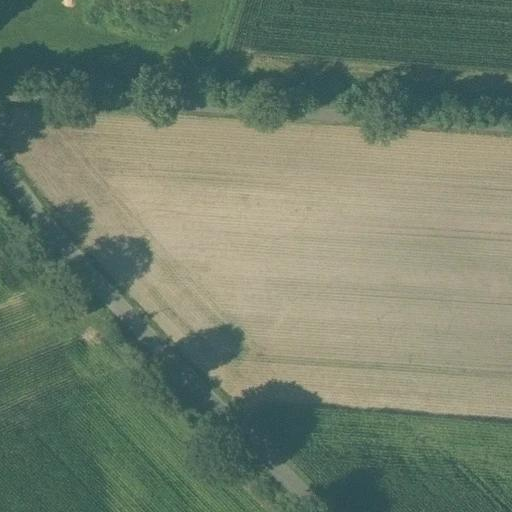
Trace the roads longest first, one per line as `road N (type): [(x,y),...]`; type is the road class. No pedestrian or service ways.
road 1 (track): [(511,128),(0,97)]
road 2 (unclassified): [(315,511),(107,300),(0,171)]
